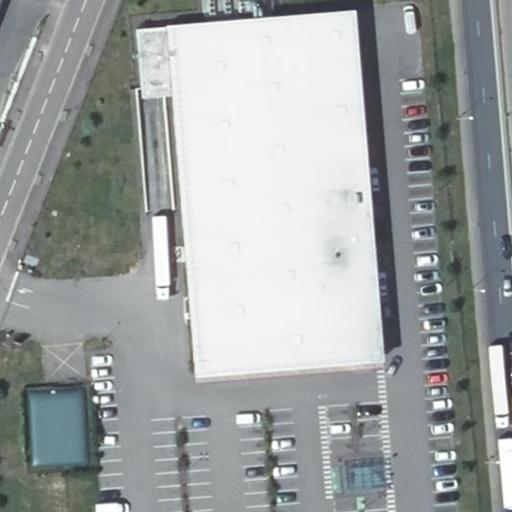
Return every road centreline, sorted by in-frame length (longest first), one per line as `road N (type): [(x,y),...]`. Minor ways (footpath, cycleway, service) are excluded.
road 1 (primary): [(475,0),(511,468)]
road 2 (tertiary): [(86,0),(0,227)]
